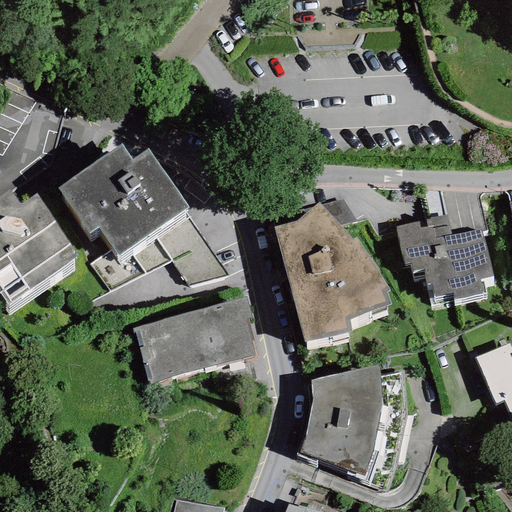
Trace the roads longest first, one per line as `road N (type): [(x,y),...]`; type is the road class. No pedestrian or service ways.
road 1 (residential): [(212,175),(264,251),(292,398),(280,463),(260,511)]
road 2 (residential): [(212,175),(511,178)]
road 3 (residential): [(0,62),(127,122),(212,175)]
